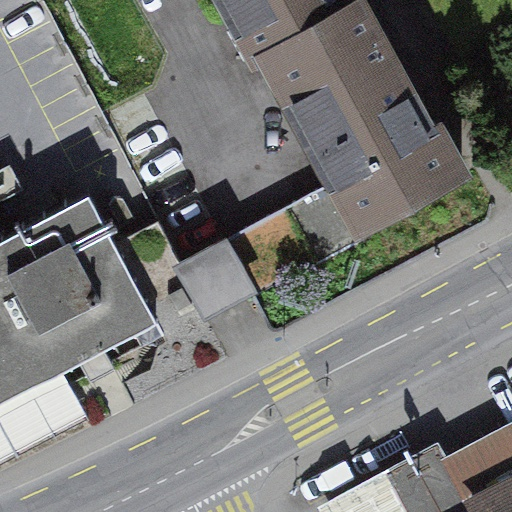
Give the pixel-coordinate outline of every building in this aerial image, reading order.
[(224,0),(252,50),(343,0),(224,0)] [(371,0),(343,0),(252,50),(326,185),(353,235),(466,174),(371,0)] [(353,235),(326,185),(226,239),(250,283),(258,297),(358,243),(353,235)] [(0,472),(82,428),(60,386),(79,376),(86,387),(94,383),(103,378),(97,366),(188,318),(134,217),(8,284),(0,269),(0,472)] [(226,239),(182,262),(206,307),(250,283),(226,239)] [(511,511),(511,417),(447,451),(441,440),(317,504),(321,511),(511,511)]
